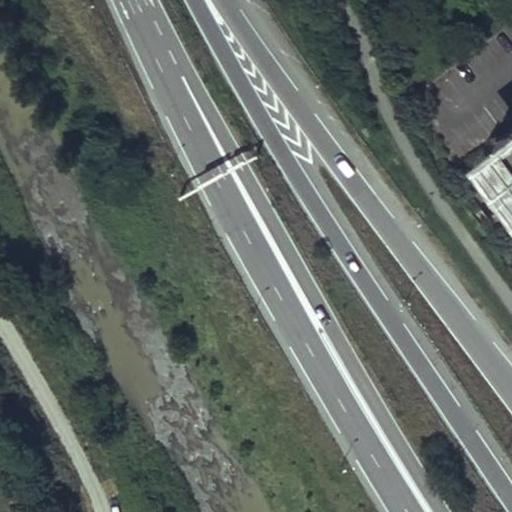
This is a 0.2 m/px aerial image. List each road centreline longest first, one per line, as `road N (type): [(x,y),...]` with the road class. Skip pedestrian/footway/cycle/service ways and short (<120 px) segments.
road 1 (trunk): [(511,505),(271,141),(194,0)]
road 2 (trunk): [(143,0),(370,401),(442,511)]
road 3 (trunk): [(133,0),(249,251),(405,511)]
road 4 (trunk): [(511,387),(229,0)]
